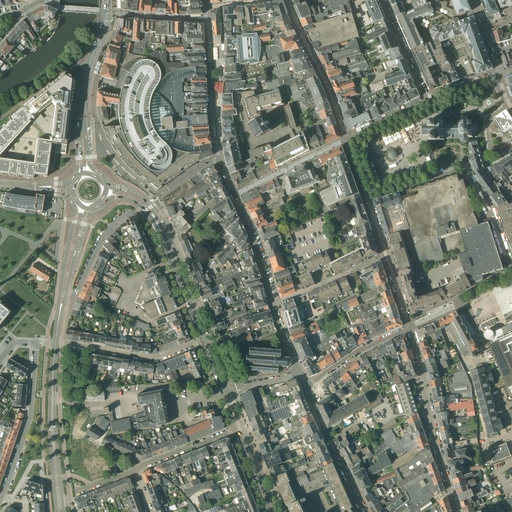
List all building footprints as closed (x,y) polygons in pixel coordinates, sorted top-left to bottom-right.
[(156,0),(157,0),(156,5),(156,10),(155,10),(155,13),(165,14),(165,5),(165,3),(161,3),(160,0),(156,0)] [(165,14),(174,15),(174,10),(174,4),(174,0),(170,0),(170,1),(167,1),(167,0),(164,0),(160,0),(161,3),(165,3),(165,5),(165,14)] [(190,0),(164,0),(167,0),(167,1),(170,1),(170,0),(174,0),(174,4),(174,10),(174,15),(178,15),(178,9),(178,4),(178,2),(178,1),(190,0)] [(187,15),(190,15),(202,14),(201,7),(199,0),(190,0),(178,1),(178,2),(178,4),(178,9),(187,9),(187,15)] [(292,0),(295,6),(301,4),(304,4),(307,3),(308,3),(309,8),(319,6),(316,0),(292,0)] [(349,4),(348,1),(348,0),(347,0),(346,0),(332,0),(333,1),(332,2),(333,6),(334,10),(340,9),(340,8),(349,4)] [(382,9),(378,0),(374,0),(365,3),(374,23),(381,21),(386,19),(382,9)] [(403,6),(411,3),(410,0),(402,4),(401,2),(392,6),(396,16),(405,13),(403,6)] [(420,47),(425,45),(434,41),(439,39),(441,43),(441,42),(447,40),(447,39),(450,38),(450,39),(460,35),(463,34),(459,22),(455,9),(453,10),(446,7),(447,4),(447,3),(447,2),(446,2),(445,1),(444,2),(442,2),(441,2),(440,2),(439,2),(438,4),(434,2),(433,0),(410,0),(411,3),(414,9),(406,13),(405,13),(396,16),(411,50),(420,47)] [(466,14),(465,13),(472,11),(467,0),(450,0),(455,9),(459,22),(465,20),(465,18),(466,18),(464,15),(463,16),(463,14),(464,15),(466,14)] [(492,22),(502,18),(498,10),(495,2),(496,1),(498,1),(501,9),(511,4),(511,2),(511,1),(511,0),(480,0),(482,4),(485,11),(485,12),(488,17),(489,19),(490,22),(491,22),(492,22)] [(275,12),(286,10),(283,1),(275,2),(273,2),(275,12)] [(268,16),(275,14),(275,12),(273,2),(265,3),(268,16)] [(335,10),(334,10),(333,6),(332,2),(329,3),(323,4),(321,5),(319,6),(309,8),(297,12),(300,20),(335,10)] [(262,25),(266,24),(267,24),(266,21),(268,20),(268,16),(265,3),(258,5),(260,16),(262,25)] [(297,12),(309,8),(308,3),(307,3),(304,4),(301,4),(295,6),(297,12)] [(300,20),(304,27),(325,21),(343,15),(352,12),(352,13),(352,12),(349,4),(340,8),(340,9),(334,10),(335,10),(300,20)] [(244,34),(253,33),(253,34),(255,34),(255,27),(254,24),(252,5),(246,6),(243,7),(245,24),(243,25),(244,27),(241,27),(242,33),(242,35),(244,34)] [(260,16),(258,5),(252,5),(254,24),(255,27),(262,25),(260,16)] [(53,19),(53,18),(50,17),(46,15),(44,6),(31,12),(35,21),(44,16),(48,23),(51,21),(53,23),(55,20),(53,19)] [(53,18),(56,11),(48,7),(44,6),(46,15),(50,17),(53,18)] [(244,27),(243,25),(245,24),(243,7),(234,7),(235,20),(237,20),(237,27),(241,27),(244,27)] [(213,24),(221,22),(221,21),(220,10),(211,12),(213,22),(213,24)] [(31,24),(35,21),(31,12),(26,15),(29,21),(31,24)] [(353,16),(352,13),(352,12),(343,15),(325,21),(304,27),(312,43),(316,51),(334,45),(355,39),(360,37),(355,21),(354,20),(353,16)] [(273,24),(289,19),(288,14),(276,18),(270,19),(271,23),(271,28),(267,29),(266,24),(262,25),(255,27),(255,34),(259,33),(260,36),(268,34),(271,29),(274,29),(273,24)] [(475,18),(474,17),(473,17),(465,20),(459,22),(463,34),(463,35),(466,34),(470,44),(468,44),(471,53),(473,52),(475,58),(470,60),(471,63),(473,62),(478,75),(493,69),(486,49),(484,44),(483,42),(482,38),(475,18)] [(118,32),(122,32),(123,19),(120,18),(118,20),(114,31),(118,32)] [(274,29),(292,25),(289,19),(273,24),(274,29)] [(379,37),(392,31),(389,26),(386,19),(381,21),(383,24),(380,25),(373,28),(375,32),(366,36),(369,42),(373,40),(379,37)] [(25,37),(26,37),(27,36),(26,35),(28,34),(25,31),(26,30),(29,28),(23,20),(17,26),(25,37)] [(144,56),(145,49),(145,46),(145,43),(145,40),(141,40),(141,34),(139,33),(141,20),(133,20),(131,39),(130,44),(133,45),(131,54),(144,56)] [(39,31),(37,29),(39,28),(35,21),(31,24),(33,28),(37,33),(38,32),(39,31)] [(174,37),(173,23),(167,22),(167,41),(168,41),(168,42),(169,42),(169,41),(175,41),(175,38),(174,37)] [(180,23),(175,23),(173,23),(174,37),(175,38),(175,41),(169,41),(169,42),(168,42),(168,41),(167,41),(164,41),(164,45),(165,45),(166,46),(183,45),(183,44),(183,39),(183,36),(181,36),(181,33),(180,33),(180,29),(180,23)] [(197,35),(198,24),(183,23),(183,36),(183,39),(191,39),(204,39),(203,35),(197,35)] [(270,36),(294,31),(292,25),(274,29),(271,29),(268,34),(270,34),(270,36)] [(13,31),(19,36),(23,40),(26,37),(25,37),(17,26),(13,31)] [(242,35),(242,33),(241,27),(237,27),(225,28),(225,37),(237,36),(242,36),(242,35)] [(36,38),(33,34),(29,28),(26,30),(30,36),(33,40),(36,38)] [(214,36),(214,38),(222,38),(222,37),(222,36),(222,35),(221,28),(214,28),(214,31),(214,36)] [(497,44),(498,44),(499,43),(500,43),(506,41),(507,41),(509,40),(509,41),(508,38),(511,36),(510,32),(505,34),(504,33),(503,33),(502,30),(495,32),(494,32),(497,44)] [(15,40),(19,36),(13,31),(9,35),(15,40)] [(118,32),(114,31),(110,42),(126,47),(127,42),(130,44),(131,39),(127,38),(126,38),(122,37),(117,36),(118,33),(118,32)] [(261,42),(262,42),(270,41),(274,40),(281,38),(288,38),(296,35),(294,31),(270,36),(270,34),(268,34),(260,36),(260,37),(261,41),(261,42)] [(386,53),(399,47),(392,31),(379,37),(386,53)] [(260,37),(260,36),(259,33),(255,34),(253,34),(253,33),(244,34),(242,35),(242,36),(237,36),(225,37),(225,42),(225,49),(225,50),(225,54),(225,59),(234,58),(235,64),(240,63),(241,65),(250,63),(250,65),(263,62),(262,55),(265,55),(265,54),(264,51),(264,50),(263,47),(262,42),(261,42),(261,41),(260,37)] [(11,45),(15,40),(9,35),(6,39),(11,45)] [(274,40),(275,44),(263,47),(264,50),(271,48),(271,49),(280,46),(299,40),(296,35),(288,38),(281,38),(274,40)] [(7,51),(9,52),(14,47),(11,45),(6,39),(1,44),(3,46),(8,51),(7,51)] [(340,51),(358,46),(359,46),(356,40),(355,39),(334,45),(316,51),(319,57),(340,51)] [(439,87),(436,81),(434,77),(436,76),(439,75),(445,72),(447,71),(450,70),(452,69),(449,61),(447,57),(449,56),(448,54),(447,51),(445,52),(443,48),(443,47),(443,48),(441,43),(439,39),(434,41),(425,45),(420,47),(411,50),(416,60),(419,66),(422,73),(423,76),(430,90),(430,91),(439,87)] [(271,48),(264,50),(264,51),(265,54),(265,55),(266,59),(290,53),(303,48),(299,40),(280,46),(271,49),(271,48)] [(133,45),(130,44),(127,42),(126,47),(110,42),(108,48),(121,52),(127,54),(131,54),(133,45)] [(0,52),(5,57),(9,52),(7,51),(8,51),(3,46),(1,44),(0,45),(0,52)] [(186,48),(183,48),(183,45),(166,46),(166,52),(166,63),(181,63),(205,61),(204,50),(193,51),(193,50),(186,50),(186,48)] [(323,65),(362,54),(358,46),(340,51),(319,57),(323,65)] [(396,58),(402,56),(399,47),(386,53),(382,55),(381,55),(378,56),(379,59),(382,57),(385,63),(386,62),(396,58)] [(119,57),(121,52),(108,48),(106,54),(119,57)] [(290,53),(266,59),(265,55),(262,55),(263,62),(265,62),(267,67),(268,67),(272,66),(280,64),(285,63),(288,62),(294,60),(302,57),(307,56),(303,48),(290,53)] [(166,51),(154,51),(153,51),(153,53),(150,53),(150,57),(144,56),(131,54),(127,54),(121,52),(119,57),(106,54),(103,63),(116,67),(120,68),(117,80),(124,82),(122,89),(120,96),(119,102),(118,105),(118,108),(118,115),(136,114),(148,113),(148,114),(149,114),(149,111),(149,109),(149,108),(149,106),(149,104),(150,102),(150,101),(150,99),(151,97),(152,94),(153,92),(154,90),(156,87),(157,85),(159,83),(160,82),(162,80),(164,78),(167,76),(168,75),(171,74),(173,72),(175,72),(179,70),(183,69),(184,69),(187,68),(189,68),(191,68),(195,68),(195,69),(203,69),(204,67),(205,67),(205,66),(205,61),(181,63),(166,63),(166,52),(166,51)] [(511,53),(501,57),(505,67),(505,68),(507,69),(511,67),(511,53)] [(339,65),(363,57),(362,54),(323,65),(324,66),(326,70),(339,65)] [(292,66),(309,61),(307,56),(302,57),(294,60),(288,62),(285,63),(280,64),(282,69),(292,66)] [(411,78),(409,73),(407,69),(406,66),(406,65),(406,66),(404,62),(405,62),(402,56),(396,58),(386,62),(385,63),(387,70),(388,69),(390,75),(385,77),(388,86),(394,84),(398,83),(411,78)] [(347,67),(352,66),(353,65),(364,61),(363,57),(339,65),(326,70),(328,74),(341,69),(347,67)] [(272,66),(276,79),(313,68),(309,61),(292,66),(282,69),(280,64),(272,66)] [(348,72),(348,71),(359,68),(363,66),(367,64),(366,61),(364,61),(353,65),(352,66),(347,67),(341,69),(328,74),(330,79),(343,74),(348,72)] [(248,71),(267,67),(265,62),(263,62),(250,65),(250,63),(241,65),(240,63),(235,64),(232,64),(225,65),(224,74),(239,72),(248,71)] [(113,80),(116,67),(103,63),(100,76),(113,80)] [(363,66),(359,68),(348,71),(348,72),(343,74),(330,79),(332,83),(339,80),(344,78),(346,77),(359,71),(360,71),(369,67),(367,64),(363,66)] [(172,123),(174,123),(187,122),(187,128),(185,129),(187,137),(192,136),(191,131),(192,131),(192,127),(190,127),(189,121),(188,121),(187,116),(183,116),(173,117),(174,117),(171,111),(168,106),(168,105),(164,101),(158,96),(161,91),(164,87),(168,82),(173,79),(178,77),(183,75),(189,74),(195,74),(195,73),(203,73),(205,74),(205,73),(205,68),(205,67),(204,67),(203,69),(195,69),(195,68),(191,68),(189,68),(187,68),(184,69),(183,69),(179,70),(175,72),(173,72),(171,74),(168,75),(167,76),(164,78),(162,80),(160,82),(159,83),(157,85),(156,87),(154,90),(153,92),(152,94),(151,97),(150,99),(150,101),(150,102),(149,104),(149,106),(149,109),(149,111),(149,114),(148,114),(148,113),(136,114),(137,118),(138,120),(138,123),(139,126),(140,128),(141,131),(142,133),(143,135),(144,138),(154,132),(154,131),(156,134),(158,137),(160,139),(162,142),(165,144),(168,146),(171,148),(174,149),(177,150),(180,151),(184,152),(187,153),(190,153),(194,153),(197,152),(200,152),(200,151),(201,151),(201,152),(210,149),(211,149),(210,145),(210,144),(209,144),(208,144),(202,145),(202,146),(199,146),(200,146),(199,147),(199,146),(194,147),(188,147),(185,146),(182,145),(177,144),(172,141),(174,132),(175,130),(173,130),(172,130),(159,131),(159,128),(161,128),(161,127),(161,125),(160,119),(171,117),(172,123)] [(239,72),(224,74),(225,83),(237,82),(242,81),(247,80),(265,75),(264,70),(267,69),(267,67),(248,71),(239,72)] [(318,76),(313,68),(276,79),(266,82),(268,91),(269,91),(268,91),(281,87),(283,94),(287,93),(284,87),(286,86),(304,81),(314,78),(318,76)] [(459,80),(455,69),(450,71),(450,70),(447,71),(445,72),(445,73),(447,77),(450,83),(455,82),(459,80)] [(353,80),(362,77),(359,71),(346,77),(344,78),(339,80),(332,83),(334,87),(353,81),(353,80)] [(443,86),(450,83),(447,77),(445,73),(445,72),(439,75),(443,86)] [(49,139),(67,141),(73,81),(70,80),(71,77),(70,77),(70,76),(68,75),(67,75),(65,77),(62,75),(23,107),(49,139)] [(266,81),(265,75),(247,80),(242,81),(237,82),(225,83),(224,83),(224,91),(231,91),(237,90),(240,90),(257,88),(258,86),(258,82),(266,81)] [(439,87),(443,86),(439,75),(436,76),(434,77),(436,81),(439,87)] [(298,100),(303,98),(301,94),(303,91),(320,83),(318,76),(314,78),(304,81),(286,86),(292,102),(298,100)] [(356,88),(365,85),(362,77),(353,80),(353,81),(334,87),(337,94),(356,88)] [(395,87),(399,86),(400,88),(402,87),(406,86),(406,85),(413,83),(411,78),(398,83),(394,84),(395,87)] [(184,83),(184,79),(173,79),(168,82),(164,87),(161,91),(158,96),(164,101),(168,105),(183,104),(183,103),(183,98),(183,93),(182,93),(182,85),(182,83),(184,83)] [(376,92),(380,91),(379,89),(384,88),(384,87),(382,81),(369,85),(372,91),(375,90),(376,92)] [(301,94),(303,98),(323,90),(320,83),(303,91),(301,94)] [(191,91),(191,93),(206,92),(206,84),(185,84),(184,84),(184,87),(184,91),(191,91)] [(407,97),(404,90),(402,87),(400,88),(398,89),(399,91),(401,97),(404,104),(409,102),(407,97)] [(350,97),(358,95),(356,88),(337,94),(339,101),(350,97)] [(407,97),(418,92),(416,88),(408,91),(407,89),(404,90),(407,97)] [(242,121),(251,151),(249,151),(251,159),(255,157),(264,153),(266,152),(266,153),(272,151),(273,152),(277,167),(278,168),(303,156),(310,152),(310,150),(307,141),(304,133),(303,133),(300,134),(298,127),(292,105),(289,106),(286,96),(282,97),(280,90),(268,93),(259,96),(258,91),(241,93),(242,97),(238,98),(233,99),(233,94),(231,94),(231,93),(231,91),(224,91),(223,93),(223,94),(223,95),(222,118),(223,125),(234,123),(237,122),(242,121)] [(323,90),(303,98),(298,100),(299,103),(302,102),(304,105),(305,105),(326,96),(323,90)] [(377,95),(380,101),(385,114),(389,112),(384,100),(385,100),(384,98),(384,97),(381,90),(380,91),(376,92),(377,95)] [(399,107),(404,104),(401,97),(399,91),(394,93),(399,107)] [(120,96),(98,92),(97,92),(96,107),(105,107),(110,107),(111,107),(111,104),(118,105),(119,102),(120,96)] [(380,101),(377,95),(376,92),(359,99),(362,106),(366,105),(367,108),(368,110),(370,110),(374,119),(381,116),(375,103),(376,103),(380,101)] [(420,96),(419,95),(418,92),(407,97),(409,102),(420,96)] [(393,110),(399,107),(394,93),(392,94),(393,97),(389,100),(388,100),(393,110)] [(328,102),(326,96),(305,105),(308,112),(309,111),(308,111),(320,105),(329,102),(328,102)] [(388,100),(389,100),(388,97),(384,98),(385,100),(384,100),(389,112),(393,110),(388,100)] [(359,99),(359,98),(358,98),(352,100),(353,100),(352,101),(340,105),(343,114),(356,109),(360,107),(361,110),(362,110),(362,111),(363,112),(365,111),(364,109),(367,108),(366,105),(362,106),(359,99)] [(381,116),(385,114),(380,101),(376,103),(375,103),(381,116)] [(187,116),(189,116),(188,110),(206,109),(206,102),(187,103),(185,103),(186,106),(185,106),(185,109),(183,110),(183,116),(187,116)] [(309,111),(310,116),(331,108),(329,102),(320,105),(308,111),(309,111)] [(183,116),(183,110),(183,104),(168,105),(168,106),(171,111),(174,117),(173,117),(183,116)] [(0,130),(0,173),(33,178),(33,174),(46,177),(47,170),(53,171),(56,152),(65,153),(67,141),(49,139),(23,107),(8,117),(10,119),(0,130)] [(99,121),(108,121),(106,111),(105,109),(105,108),(105,107),(96,107),(99,121)] [(362,112),(363,112),(362,111),(362,110),(361,110),(360,107),(356,109),(343,114),(346,121),(358,115),(358,116),(363,113),(362,112)] [(317,122),(333,116),(331,108),(310,116),(313,124),(317,122)] [(349,131),(356,128),(374,119),(370,110),(368,110),(367,108),(364,109),(365,111),(363,112),(362,112),(363,113),(358,116),(358,115),(346,121),(349,131)] [(509,132),(511,129),(511,118),(507,111),(498,116),(509,132)] [(120,144),(124,149),(144,138),(143,135),(142,133),(141,131),(140,128),(139,126),(138,123),(138,120),(137,118),(136,114),(118,115),(119,119),(119,122),(120,126),(111,127),(115,134),(120,144)] [(192,127),(208,126),(207,114),(189,116),(187,116),(188,121),(189,121),(190,127),(192,127)] [(328,128),(336,124),(333,116),(317,122),(318,125),(321,131),(329,128),(328,128)] [(498,138),(499,138),(509,132),(498,116),(493,119),(492,120),(491,121),(491,122),(490,123),(490,124),(489,126),(489,127),(490,128),(490,129),(491,130),(491,131),(492,132),(493,133),(494,133),(494,134),(495,134),(496,134),(498,138)] [(425,126),(424,126),(424,125),(422,125),(422,126),(423,126),(423,127),(423,131),(423,135),(423,136),(424,136),(425,136),(425,135),(429,135),(429,139),(429,141),(430,141),(430,140),(435,140),(436,140),(440,140),(442,140),(443,140),(444,140),(444,139),(447,139),(448,139),(451,139),(453,139),(456,139),(457,139),(460,139),(461,141),(460,141),(461,141),(463,142),(463,143),(466,143),(466,142),(468,141),(469,150),(470,153),(472,152),(475,151),(479,150),(479,148),(478,145),(478,142),(478,140),(471,141),(471,138),(473,138),(473,136),(474,136),(475,135),(476,135),(476,134),(476,133),(476,132),(477,132),(478,132),(478,131),(479,131),(479,130),(479,129),(479,128),(478,127),(477,127),(476,127),(476,126),(476,125),(476,124),(475,124),(475,123),(474,123),(473,123),(472,123),(472,121),(468,121),(467,119),(467,118),(465,117),(464,117),(462,117),(460,119),(460,118),(460,119),(459,119),(460,119),(459,121),(456,121),(455,121),(455,122),(452,122),(452,121),(451,121),(451,122),(448,122),(448,121),(447,121),(447,122),(443,122),(443,121),(440,121),(435,121),(434,121),(430,121),(428,121),(428,122),(428,123),(429,123),(429,126),(425,126)] [(159,131),(172,130),(173,130),(175,130),(185,129),(187,128),(187,122),(174,123),(172,123),(161,125),(161,127),(161,128),(159,128),(159,131)] [(237,122),(234,123),(223,125),(223,132),(239,129),(237,122)] [(333,141),(340,137),(336,124),(328,128),(329,128),(333,141)] [(320,147),(326,144),(322,135),(322,133),(321,131),(318,125),(316,126),(318,133),(319,133),(319,134),(316,135),(317,136),(320,147)] [(310,152),(320,147),(317,136),(310,138),(306,128),(304,129),(303,126),(301,127),(303,133),(304,133),(307,141),(310,150),(310,152)] [(127,153),(124,149),(120,144),(115,134),(111,127),(102,127),(107,138),(113,148),(120,158),(128,167),(137,175),(146,182),(155,191),(156,191),(192,166),(187,158),(157,180),(152,176),(142,169),(134,161),(127,153)] [(329,128),(321,131),(322,133),(322,135),(326,144),(333,141),(329,128)] [(193,136),(192,136),(187,137),(185,129),(175,130),(174,132),(172,141),(177,144),(182,145),(185,146),(188,147),(194,147),(193,136)] [(224,141),(237,138),(240,137),(239,129),(223,132),(224,141)] [(511,129),(509,132),(499,138),(498,139),(501,142),(501,143),(504,141),(511,138),(511,153),(510,155),(511,157),(511,129)] [(154,132),(144,138),(124,149),(127,153),(134,161),(142,169),(152,176),(157,180),(187,158),(192,166),(198,161),(203,159),(201,152),(201,151),(200,151),(200,152),(197,152),(194,153),(190,153),(187,153),(184,152),(180,151),(177,150),(174,149),(171,148),(168,146),(165,144),(162,142),(160,139),(158,137),(156,134),(154,131),(154,132)] [(209,144),(210,144),(210,143),(209,134),(208,134),(193,136),(194,147),(199,146),(199,147),(200,146),(199,146),(202,146),(202,145),(208,144),(209,144)] [(240,137),(237,138),(224,141),(224,149),(239,145),(243,144),(241,137),(240,137)] [(239,145),(224,149),(225,153),(224,154),(226,164),(227,163),(228,168),(243,162),(239,145)] [(323,171),(329,169),(328,166),(327,162),(345,153),(342,146),(321,157),(318,159),(322,166),(321,167),(323,171)] [(201,152),(203,159),(211,156),(212,155),(212,153),(211,149),(210,149),(201,152)] [(495,169),(493,166),(492,166),(484,168),(483,168),(482,163),(481,160),(480,159),(482,159),(482,158),(479,150),(475,151),(472,152),(470,153),(468,153),(468,154),(468,157),(469,161),(469,162),(470,162),(471,162),(472,166),(473,171),(473,172),(472,172),(472,173),(472,174),(473,174),(474,174),(474,176),(475,176),(476,179),(476,178),(478,181),(488,175),(495,169)] [(272,171),(278,168),(277,167),(273,152),(272,151),(266,153),(268,157),(272,171)] [(396,156),(396,154),(396,152),(394,151),(392,151),(390,152),(389,154),(388,156),(389,158),(391,159),(393,159),(395,158),(396,157),(396,156)] [(257,160),(262,158),(263,160),(264,161),(264,163),(264,162),(266,167),(269,173),(272,171),(268,157),(266,153),(266,152),(264,153),(255,157),(257,160)] [(330,170),(348,162),(345,153),(327,162),(328,166),(329,169),(330,170)] [(257,160),(255,157),(251,159),(243,162),(228,168),(231,174),(244,169),(245,172),(247,171),(252,168),(254,167),(260,165),(257,160)] [(322,166),(318,159),(313,162),(316,169),(321,167),(322,166)] [(507,174),(511,170),(511,169),(505,159),(499,163),(506,173),(507,174)] [(263,176),(269,173),(266,167),(264,162),(264,163),(264,161),(263,160),(261,161),(263,164),(262,165),(263,166),(259,168),(263,176)] [(328,183),(351,172),(348,162),(330,170),(325,171),(328,182),(328,183)] [(495,169),(498,174),(500,178),(500,177),(502,181),(505,184),(506,186),(509,183),(511,182),(511,180),(508,182),(503,175),(506,173),(499,163),(495,165),(493,166),(495,169)] [(317,187),(315,184),(324,180),(322,175),(316,177),(313,170),(313,169),(311,170),(308,164),(278,179),(281,186),(283,192),(286,190),(288,195),(293,193),(298,191),(305,188),(313,185),(316,191),(328,186),(326,183),(317,187)] [(202,180),(217,172),(214,166),(199,173),(202,180)] [(256,170),(254,167),(252,168),(257,179),(263,176),(259,168),(256,170)] [(252,182),(257,179),(252,168),(247,171),(247,172),(248,174),(252,182)] [(245,172),(244,169),(231,174),(233,180),(241,178),(243,177),(246,176),(245,174),(245,172)] [(495,176),(498,174),(495,169),(488,175),(478,181),(482,186),(495,176)] [(248,174),(247,172),(247,171),(245,172),(245,174),(246,176),(246,175),(247,178),(245,180),(235,184),(236,188),(238,189),(252,182),(248,174)] [(209,185),(220,179),(217,172),(202,180),(201,181),(194,186),(190,190),(193,194),(198,189),(208,184),(209,185)] [(323,209),(335,204),(359,194),(351,172),(328,183),(326,183),(328,186),(316,191),(323,209)] [(201,181),(202,180),(199,173),(194,176),(189,179),(194,186),(201,181)] [(410,229),(422,266),(445,259),(438,238),(460,231),(478,225),(476,216),(475,216),(474,212),(470,198),(469,198),(468,194),(468,193),(467,189),(466,189),(463,180),(459,181),(459,180),(458,180),(458,179),(457,174),(443,179),(443,180),(439,181),(439,180),(416,188),(417,193),(413,194),(411,189),(398,193),(400,198),(409,229),(410,229)] [(502,181),(500,177),(500,178),(498,174),(495,176),(482,186),(486,191),(494,186),(499,183),(502,181)] [(190,190),(194,186),(189,179),(180,186),(182,188),(168,200),(163,202),(165,208),(171,206),(184,195),(190,190)] [(207,195),(210,193),(211,192),(211,193),(216,190),(215,190),(222,186),(220,179),(209,185),(208,184),(198,189),(193,194),(190,190),(184,195),(190,201),(193,201),(203,198),(207,195)] [(278,179),(267,184),(270,191),(275,189),(277,194),(280,201),(281,205),(282,208),(288,206),(286,201),(284,202),(282,197),(285,196),(283,192),(281,186),(278,179)] [(490,197),(499,190),(502,189),(506,186),(505,184),(502,186),(499,183),(494,186),(486,191),(486,192),(490,197)] [(502,189),(499,190),(490,197),(493,202),(492,202),(494,204),(497,208),(511,197),(511,187),(509,183),(506,186),(502,189)] [(269,206),(280,201),(277,194),(275,189),(270,191),(267,184),(258,189),(261,195),(265,203),(267,207),(269,206)] [(213,198),(225,192),(222,187),(222,186),(215,190),(216,190),(211,193),(211,192),(210,193),(213,198)] [(253,200),(261,195),(258,189),(242,196),(241,197),(245,204),(253,200)] [(0,204),(3,206),(5,206),(5,211),(33,214),(36,195),(13,192),(12,195),(6,193),(0,192),(0,204)] [(213,198),(216,204),(221,202),(228,198),(225,192),(213,198)] [(409,229),(400,198),(398,193),(392,195),(393,197),(390,197),(390,196),(386,197),(398,233),(399,232),(409,229)] [(33,214),(35,215),(35,214),(35,213),(42,214),(44,196),(36,194),(36,195),(33,214)] [(347,204),(361,199),(359,194),(335,204),(337,208),(345,205),(347,204)] [(176,214),(181,209),(182,208),(183,207),(184,206),(190,201),(184,195),(171,206),(165,208),(169,217),(176,214)] [(259,206),(265,203),(261,195),(253,200),(245,204),(248,210),(256,206),(258,204),(259,206)] [(384,228),(385,233),(386,236),(398,233),(386,197),(385,198),(385,199),(382,200),(383,201),(384,204),(382,204),(380,199),(375,201),(377,206),(378,208),(377,208),(380,216),(381,216),(381,218),(383,226),(384,226),(384,228)] [(511,202),(511,197),(497,208),(496,209),(503,224),(501,225),(511,249),(511,203),(511,202)] [(214,205),(216,204),(213,198),(213,199),(209,201),(208,203),(204,206),(208,212),(209,210),(211,208),(214,205)] [(216,204),(214,205),(211,208),(209,210),(213,214),(211,215),(217,222),(217,221),(221,218),(223,217),(233,209),(228,198),(221,202),(216,204)] [(363,204),(361,199),(347,204),(345,205),(346,207),(346,208),(348,207),(349,208),(352,207),(352,208),(363,204)] [(193,203),(193,201),(190,201),(184,206),(188,211),(192,207),(190,204),(192,203),(193,203)] [(251,214),(254,220),(262,216),(266,214),(265,211),(273,208),(274,211),(282,208),(281,205),(280,201),(269,206),(267,207),(265,208),(261,210),(251,214)] [(265,208),(267,207),(265,203),(259,206),(258,204),(256,206),(248,210),(251,214),(261,210),(265,208)] [(337,208),(335,204),(323,209),(326,217),(329,215),(329,214),(331,213),(330,211),(337,208)] [(354,215),(355,215),(365,210),(363,204),(352,208),(352,207),(349,208),(348,207),(346,208),(346,207),(341,209),(342,212),(346,211),(348,217),(349,216),(352,215),(353,215),(354,215)] [(194,215),(190,219),(195,224),(208,212),(204,206),(195,216),(194,215)] [(169,217),(173,227),(177,237),(183,235),(185,233),(192,227),(186,220),(183,217),(185,214),(181,209),(176,214),(169,217)] [(232,216),(235,213),(233,209),(223,217),(221,218),(217,221),(220,224),(224,221),(226,219),(227,219),(232,216)] [(349,216),(351,222),(352,226),(350,227),(351,230),(359,227),(369,223),(369,222),(367,216),(367,215),(365,210),(355,215),(354,215),(353,215),(352,215),(349,216)] [(225,230),(238,218),(235,213),(232,216),(227,219),(226,219),(224,221),(220,224),(219,225),(219,226),(218,226),(215,223),(213,225),(216,228),(214,230),(218,235),(224,229),(225,230)] [(258,229),(279,221),(275,213),(267,216),(266,214),(262,216),(254,220),(256,225),(258,229)] [(127,226),(128,229),(140,224),(138,219),(139,219),(139,218),(140,217),(139,217),(139,216),(139,215),(138,215),(137,215),(136,215),(128,218),(129,220),(125,221),(126,223),(121,225),(122,228),(127,226)] [(242,226),(238,219),(238,218),(225,230),(224,229),(218,235),(216,237),(223,244),(231,236),(231,237),(242,226)] [(276,226),(278,225),(280,224),(279,221),(258,229),(260,233),(276,226)] [(464,273),(472,286),(477,283),(477,284),(484,280),(484,279),(483,275),(489,273),(489,274),(497,272),(503,269),(501,261),(502,261),(492,229),(489,222),(482,224),(481,223),(480,223),(481,224),(478,225),(460,231),(466,252),(459,255),(465,273),(464,273)] [(364,235),(372,232),(369,223),(359,227),(351,230),(353,235),(355,239),(359,237),(364,235)] [(130,235),(142,230),(140,224),(128,229),(127,230),(128,232),(129,236),(130,235)] [(290,235),(291,235),(304,230),(302,225),(289,229),(290,235)] [(243,229),(242,226),(231,237),(231,236),(223,244),(226,247),(227,248),(229,245),(230,244),(234,239),(243,229)] [(280,236),(276,226),(260,233),(264,240),(265,242),(280,236)] [(223,252),(221,254),(215,258),(215,259),(221,265),(219,267),(222,271),(225,276),(237,269),(235,264),(231,267),(226,259),(226,260),(225,258),(241,242),(246,237),(243,229),(234,239),(230,244),(229,245),(227,248),(226,247),(223,251),(223,252)] [(133,241),(145,236),(144,234),(144,233),(143,231),(142,231),(142,230),(130,235),(129,236),(127,237),(128,240),(129,240),(131,243),(134,241),(133,241)] [(378,255),(379,253),(376,243),(372,232),(364,235),(359,237),(360,240),(363,248),(367,260),(370,259),(369,257),(378,255)] [(414,285),(414,284),(412,277),(411,274),(415,273),(413,268),(411,268),(399,232),(398,233),(386,236),(397,270),(400,278),(401,278),(402,280),(403,283),(402,284),(407,300),(409,299),(412,310),(411,310),(412,313),(415,312),(415,311),(434,305),(433,304),(436,303),(438,302),(442,301),(443,302),(472,286),(464,273),(459,276),(461,279),(443,289),(442,289),(437,292),(433,293),(430,294),(428,295),(425,285),(421,283),(414,285)] [(197,259),(195,255),(198,253),(194,243),(190,245),(188,239),(187,240),(185,233),(183,235),(177,237),(187,263),(197,259)] [(116,241),(110,236),(106,240),(108,242),(108,243),(116,249),(116,248),(117,248),(116,247),(117,247),(116,246),(118,245),(116,242),(116,241)] [(132,249),(147,243),(145,236),(133,241),(134,241),(135,244),(134,245),(131,247),(132,249)] [(268,252),(284,246),(280,236),(265,242),(268,252)] [(244,251),(247,249),(249,247),(248,244),(246,237),(241,242),(225,258),(226,260),(226,259),(231,267),(235,264),(234,264),(231,259),(236,254),(237,255),(238,257),(244,251)] [(360,240),(359,237),(355,239),(348,242),(335,247),(336,250),(360,240)] [(106,253),(105,255),(109,257),(109,256),(110,255),(111,256),(114,253),(116,256),(117,255),(120,254),(115,250),(116,249),(108,243),(107,244),(106,244),(104,245),(104,246),(103,246),(108,252),(106,253)] [(150,249),(147,243),(132,249),(133,251),(136,250),(138,254),(150,249)] [(280,251),(289,248),(288,245),(284,246),(268,252),(270,259),(281,255),(280,251)] [(247,249),(248,251),(244,252),(241,256),(240,257),(242,261),(253,256),(250,250),(249,247),(247,249)] [(218,251),(216,249),(215,248),(210,254),(215,258),(221,254),(218,251)] [(337,275),(367,260),(363,248),(332,263),(337,275)] [(143,263),(154,258),(151,253),(152,252),(151,250),(150,250),(150,249),(138,254),(140,258),(142,263),(143,263)] [(192,274),(201,270),(202,270),(200,267),(201,266),(202,265),(201,261),(202,261),(204,260),(204,258),(207,256),(203,252),(197,259),(187,263),(190,271),(191,270),(192,273),(192,274),(191,274),(192,274)] [(331,253),(328,254),(327,252),(305,262),(308,269),(306,270),(307,273),(308,274),(299,278),(302,284),(302,286),(304,289),(315,284),(311,273),(310,274),(310,272),(332,263),(330,259),(333,258),(331,253)] [(109,257),(105,255),(100,253),(97,259),(105,263),(106,263),(107,260),(110,261),(111,259),(110,258),(109,257)] [(283,259),(281,255),(270,259),(271,262),(273,268),(283,265),(282,259),(283,259)] [(245,269),(256,266),(253,256),(242,261),(237,263),(236,262),(234,264),(235,264),(237,269),(225,276),(210,285),(198,289),(199,294),(211,289),(231,278),(245,269)] [(155,261),(154,258),(143,263),(145,270),(157,265),(156,265),(157,264),(158,263),(157,262),(156,261),(155,261)] [(104,266),(105,263),(97,259),(94,265),(107,271),(108,268),(104,266)] [(382,265),(381,261),(379,261),(363,269),(365,274),(382,265)] [(33,266),(30,271),(33,273),(47,281),(51,274),(35,263),(33,266)] [(300,272),(305,270),(302,263),(297,265),(300,272)] [(106,274),(107,271),(94,265),(91,271),(100,275),(101,272),(106,274)] [(275,274),(285,270),(283,265),(273,268),(275,273),(275,274)] [(364,280),(384,270),(382,265),(365,274),(364,274),(363,275),(360,276),(359,276),(361,279),(362,279),(363,281),(364,280)] [(245,269),(231,278),(236,287),(234,282),(237,281),(237,280),(239,279),(244,277),(247,276),(258,273),(256,266),(245,269)] [(290,274),(296,272),(294,266),(293,266),(291,267),(285,270),(275,274),(276,280),(290,274)] [(145,284),(161,277),(159,274),(160,274),(160,273),(161,272),(160,271),(159,270),(158,270),(155,271),(154,270),(147,273),(149,278),(143,280),(145,284)] [(194,279),(209,273),(208,270),(202,273),(201,270),(192,274),(193,277),(194,279)] [(375,279),(385,274),(384,270),(364,280),(363,281),(361,281),(362,281),(361,282),(362,284),(368,281),(375,279)] [(102,276),(100,275),(91,271),(89,277),(97,281),(98,280),(97,280),(99,277),(100,278),(102,276)] [(196,285),(198,289),(210,285),(225,276),(222,271),(211,278),(207,280),(196,285)] [(360,279),(359,279),(356,272),(349,276),(354,287),(362,284),(361,282),(360,279)] [(207,280),(211,278),(209,273),(194,279),(196,285),(207,280)] [(241,285),(260,278),(258,273),(247,276),(248,279),(245,281),(244,277),(239,279),(237,280),(237,281),(239,280),(241,285)] [(291,278),(290,274),(276,280),(277,283),(291,278)] [(372,290),(388,283),(385,274),(375,279),(368,281),(372,290)] [(147,290),(154,287),(166,281),(164,276),(161,277),(145,284),(147,290)] [(97,281),(89,277),(86,282),(101,289),(98,288),(99,286),(97,285),(97,284),(96,283),(97,281)] [(346,277),(316,290),(322,303),(352,290),(346,277)] [(234,287),(236,287),(231,278),(211,289),(199,294),(202,300),(202,301),(207,299),(207,298),(219,293),(223,292),(234,287)] [(246,289),(261,284),(260,278),(241,285),(236,287),(238,292),(246,289)] [(292,281),(291,278),(277,283),(278,286),(292,281)] [(153,294),(169,288),(169,287),(168,285),(167,285),(167,284),(168,284),(166,281),(154,287),(155,289),(152,291),(153,294)] [(298,286),(297,283),(294,285),(292,281),(278,286),(279,292),(294,287),(294,288),(298,286)] [(86,282),(85,285),(84,285),(82,289),(83,289),(81,293),(83,293),(94,298),(96,299),(101,289),(86,282)] [(381,294),(390,290),(388,283),(372,290),(369,292),(360,296),(362,302),(378,295),(381,294)] [(250,293),(263,289),(261,284),(246,289),(238,292),(236,293),(237,296),(250,292),(250,293)] [(304,289),(302,286),(302,284),(298,286),(294,288),(294,287),(279,292),(281,299),(296,293),(304,289)] [(110,291),(120,296),(122,292),(119,289),(113,286),(110,291)] [(170,291),(169,289),(169,288),(153,294),(156,300),(171,294),(171,292),(170,291)] [(259,299),(265,298),(263,289),(250,293),(250,292),(237,296),(239,301),(242,300),(244,304),(251,301),(251,300),(258,298),(258,299),(259,299)] [(316,290),(308,294),(311,301),(314,299),(315,302),(320,300),(316,290)] [(375,303),(392,295),(390,290),(381,294),(382,297),(381,298),(381,297),(374,300),(374,301),(375,301),(375,303)] [(207,298),(207,299),(208,303),(218,299),(221,298),(224,297),(223,292),(219,293),(207,298)] [(93,301),(94,298),(83,293),(81,293),(79,298),(87,302),(88,302),(89,299),(92,301),(93,301)] [(177,308),(175,303),(173,300),(174,299),(173,299),(172,296),(171,294),(156,300),(141,306),(144,309),(145,312),(144,313),(150,319),(177,308)] [(356,297),(357,298),(358,297),(357,294),(336,305),(339,311),(337,312),(334,306),(324,309),(325,312),(327,311),(333,309),(336,315),(342,312),(339,306),(341,306),(342,305),(356,297)] [(300,303),(304,301),(305,301),(303,295),(295,298),(281,303),(284,312),(290,310),(296,308),(297,307),(296,303),(300,301),(300,303)] [(377,306),(393,298),(392,295),(375,303),(377,306)] [(231,296),(223,298),(224,305),(233,303),(231,296)] [(342,305),(345,311),(356,306),(360,305),(357,298),(356,297),(342,305)] [(94,305),(88,302),(87,302),(79,298),(76,303),(92,310),(94,305)] [(221,298),(218,299),(208,303),(212,311),(221,307),(220,305),(223,304),(222,301),(221,298)] [(377,309),(378,311),(395,303),(393,298),(377,306),(376,306),(377,309)] [(244,305),(244,304),(242,300),(239,301),(234,303),(235,307),(242,305),(243,310),(229,316),(230,319),(247,312),(244,305)] [(375,301),(374,301),(374,300),(368,303),(360,306),(363,312),(376,306),(377,306),(375,303),(375,301)] [(1,321),(3,320),(4,321),(5,319),(10,312),(0,303),(0,324),(2,322),(1,321)] [(97,312),(92,310),(76,303),(73,309),(71,315),(77,316),(81,317),(82,312),(82,311),(96,315),(97,312)] [(382,317),(388,314),(398,311),(395,303),(378,311),(377,309),(368,313),(368,314),(364,315),(365,316),(368,315),(371,322),(377,319),(380,318),(382,317)] [(481,329),(511,314),(511,304),(509,304),(507,304),(479,317),(480,311),(478,310),(476,317),(478,317),(476,318),(481,329)] [(377,336),(375,330),(371,322),(368,315),(365,316),(364,315),(363,312),(360,306),(360,305),(356,306),(363,323),(361,324),(364,330),(369,340),(372,339),(377,336)] [(102,314),(107,315),(108,313),(111,314),(111,311),(109,310),(110,307),(106,306),(105,309),(104,309),(102,314)] [(221,307),(212,311),(212,312),(211,313),(212,314),(213,314),(214,316),(226,311),(224,306),(221,307)] [(368,313),(377,309),(376,306),(363,312),(364,315),(368,314),(368,313)] [(313,318),(311,315),(308,317),(300,320),(299,317),(303,315),(302,312),(297,313),(296,308),(290,310),(284,312),(289,329),(304,322),(303,322),(307,320),(307,321),(313,318)] [(252,324),(271,319),(269,311),(261,313),(260,313),(261,313),(249,316),(252,324)] [(391,321),(400,317),(398,311),(388,314),(382,317),(384,321),(385,324),(388,322),(390,321),(391,321)] [(162,325),(163,325),(170,322),(181,318),(178,312),(169,315),(167,316),(155,321),(157,327),(162,325)] [(236,330),(246,327),(249,325),(252,324),(249,316),(248,312),(247,312),(230,319),(212,326),(215,332),(226,328),(227,326),(232,322),(232,320),(236,320),(234,322),(235,324),(235,326),(235,327),(237,328),(238,328),(238,329),(236,330)] [(441,330),(442,334),(449,331),(450,332),(451,334),(464,357),(471,353),(473,358),(476,356),(477,358),(481,355),(479,351),(478,349),(476,345),(474,342),(475,342),(473,339),(473,340),(471,337),(457,313),(457,312),(456,312),(455,312),(437,322),(441,330)] [(305,324),(306,324),(316,319),(314,317),(313,318),(307,321),(307,320),(303,322),(304,322),(289,329),(292,336),(305,330),(307,329),(305,324)] [(384,321),(382,317),(380,318),(377,319),(378,323),(380,328),(383,334),(388,332),(385,324),(384,321)] [(393,326),(394,329),(403,326),(400,317),(391,321),(390,321),(392,326),(393,326)] [(170,322),(171,325),(172,328),(173,328),(173,327),(183,324),(183,323),(183,322),(182,321),(182,320),(181,318),(170,322)] [(144,325),(146,325),(134,319),(130,327),(146,331),(146,329),(145,327),(144,325)] [(249,325),(246,327),(247,331),(253,329),(258,328),(273,324),(271,319),(252,324),(249,325)] [(377,336),(383,334),(380,328),(378,323),(377,319),(371,322),(373,325),(375,330),(377,336)] [(392,326),(390,321),(388,322),(385,324),(388,332),(394,329),(393,326),(392,326)] [(320,331),(318,327),(316,322),(312,324),(313,327),(315,332),(307,335),(305,336),(293,341),(299,354),(311,349),(306,337),(311,335),(320,331)] [(445,341),(442,334),(441,330),(437,322),(431,324),(435,333),(436,336),(439,335),(442,342),(445,341)] [(76,330),(77,327),(78,323),(75,323),(75,325),(72,340),(78,341),(79,341),(80,332),(77,332),(77,330),(76,330)] [(72,340),(75,325),(73,324),(72,326),(72,329),(71,329),(71,331),(66,330),(65,338),(66,339),(72,340)] [(176,333),(185,329),(183,324),(173,327),(173,328),(174,330),(167,333),(168,336),(176,333)] [(358,325),(357,324),(353,325),(355,329),(353,329),(352,326),(349,327),(350,327),(349,328),(350,328),(351,331),(352,333),(353,336),(354,339),(357,346),(365,342),(360,332),(358,325)] [(365,342),(369,340),(364,330),(361,324),(358,325),(360,332),(365,342)] [(438,340),(436,336),(435,333),(431,324),(424,327),(427,335),(431,342),(433,341),(438,340)] [(418,338),(427,335),(424,327),(417,330),(417,331),(418,338)] [(348,338),(353,349),(357,346),(354,339),(353,336),(352,333),(351,331),(350,328),(345,330),(348,338)] [(85,343),(88,329),(86,329),(85,332),(84,332),(84,333),(80,332),(79,341),(85,343)] [(92,344),(94,335),(90,334),(90,333),(90,330),(88,329),(85,343),(92,344)] [(176,340),(188,335),(187,333),(185,329),(176,333),(177,336),(163,341),(164,345),(176,340)] [(491,340),(492,340),(493,342),(488,344),(496,361),(506,385),(511,397),(511,330),(509,332),(496,337),(495,337),(495,335),(495,334),(495,333),(494,332),(494,331),(493,330),(492,330),(491,329),(490,329),(489,329),(488,329),(487,330),(486,330),(485,331),(485,332),(484,333),(484,334),(484,335),(484,336),(485,337),(485,338),(486,339),(487,340),(488,340),(489,340),(491,340)] [(305,336),(307,335),(305,330),(292,336),(293,341),(305,336)] [(349,352),(353,349),(348,338),(345,330),(340,332),(342,337),(344,341),(349,352)] [(98,345),(101,332),(98,331),(98,332),(94,332),(94,335),(92,344),(98,345)] [(123,349),(125,341),(122,340),(122,338),(123,338),(124,332),(120,331),(119,340),(117,348),(123,349)] [(237,334),(231,336),(235,347),(240,345),(241,347),(247,344),(246,343),(257,339),(255,332),(251,334),(250,332),(248,333),(247,331),(237,334)] [(105,346),(106,337),(107,335),(103,334),(103,332),(101,332),(98,345),(105,346)] [(346,354),(349,352),(344,341),(342,337),(340,332),(331,337),(334,342),(338,340),(342,348),(346,354)] [(147,333),(145,344),(143,353),(152,355),(153,355),(154,355),(154,354),(155,354),(155,353),(157,352),(156,348),(153,349),(150,349),(151,345),(147,345),(148,340),(149,333),(147,333)] [(111,347),(113,334),(111,334),(110,335),(107,335),(106,337),(105,346),(111,347)] [(176,340),(176,341),(178,346),(189,342),(189,341),(190,341),(190,340),(188,335),(188,336),(188,335),(176,340)] [(400,345),(408,343),(406,335),(397,338),(399,343),(400,345)] [(428,343),(431,342),(427,335),(418,338),(420,342),(427,340),(428,343)] [(132,342),(133,337),(130,337),(129,342),(125,341),(123,349),(130,351),(132,342)] [(132,342),(130,351),(137,352),(139,339),(133,337),(132,342)] [(335,344),(334,342),(331,337),(321,342),(322,344),(314,348),(317,353),(323,350),(327,348),(335,344)] [(401,349),(400,345),(399,343),(397,338),(392,340),(395,347),(396,352),(402,350),(401,349)] [(341,357),(346,354),(342,348),(338,340),(334,342),(335,344),(327,348),(329,350),(331,349),(336,347),(337,349),(341,357)] [(398,355),(396,352),(395,347),(392,340),(386,343),(390,355),(394,364),(397,363),(397,362),(400,361),(398,355)] [(429,347),(436,344),(439,343),(438,340),(433,341),(431,342),(428,343),(427,340),(420,342),(422,350),(429,347)] [(170,349),(178,346),(176,341),(163,346),(165,351),(170,349)] [(386,343),(377,347),(385,363),(387,362),(387,360),(386,357),(390,355),(386,343)] [(398,355),(411,350),(408,343),(400,345),(401,349),(402,350),(396,352),(398,355)] [(431,351),(437,348),(438,348),(436,344),(429,347),(422,350),(424,356),(427,355),(428,354),(431,353),(431,351)] [(289,357),(288,356),(287,357),(284,357),(284,356),(283,356),(283,357),(279,357),(280,351),(281,350),(280,349),(279,350),(275,350),(275,348),(274,348),(274,350),(270,349),(270,348),(269,348),(269,349),(265,349),(265,347),(264,347),(264,349),(260,349),(260,347),(259,347),(259,349),(255,348),(255,347),(254,347),(254,348),(250,348),(250,346),(249,346),(249,348),(247,348),(247,349),(249,349),(248,355),(245,354),(245,363),(247,363),(247,372),(277,374),(278,368),(279,368),(279,367),(283,367),(283,368),(284,367),(287,367),(287,368),(288,368),(287,367),(290,365),(291,366),(291,365),(290,364),(290,361),(292,361),(291,360),(290,360),(288,358),(289,357)] [(335,362),(341,357),(337,349),(336,347),(331,349),(329,350),(335,362)] [(377,347),(372,350),(382,369),(387,367),(385,363),(377,347)] [(335,362),(329,350),(327,348),(323,350),(330,365),(335,362)] [(441,355),(439,351),(437,348),(431,351),(431,353),(428,354),(427,355),(424,356),(425,360),(436,355),(436,356),(441,355)] [(315,357),(314,355),(311,349),(299,354),(303,363),(310,360),(313,358),(314,360),(317,359),(316,356),(315,357)] [(433,366),(433,365),(436,364),(436,365),(439,364),(439,363),(443,362),(448,360),(444,349),(439,351),(441,355),(436,356),(436,355),(425,360),(425,361),(427,360),(428,363),(427,364),(427,367),(433,366)] [(190,364),(197,361),(197,359),(196,357),(196,356),(195,356),(195,355),(195,354),(194,352),(193,350),(181,355),(183,362),(185,366),(190,364)] [(322,353),(325,358),(329,366),(330,365),(323,350),(317,353),(318,355),(320,354),(322,353)] [(383,371),(382,369),(372,350),(368,352),(378,372),(378,373),(383,371)] [(398,355),(400,361),(401,363),(406,362),(414,359),(411,350),(398,355)] [(375,374),(378,372),(368,352),(365,353),(375,374)] [(306,369),(306,368),(318,362),(325,358),(322,353),(320,354),(318,355),(316,356),(317,359),(314,360),(313,358),(310,360),(303,363),(306,369)] [(370,374),(370,375),(373,380),(377,378),(375,374),(365,353),(360,356),(368,369),(370,368),(371,369),(370,369),(372,373),(370,374)] [(96,364),(97,355),(90,354),(87,370),(91,370),(92,364),(95,364),(96,364)] [(173,358),(162,363),(165,371),(166,374),(175,370),(180,368),(185,366),(183,362),(181,355),(173,358)] [(108,366),(109,357),(103,356),(100,373),(103,373),(104,369),(103,369),(104,365),(108,366)] [(370,374),(368,369),(360,356),(356,359),(367,377),(370,375),(370,374)] [(113,374),(116,358),(110,357),(109,357),(108,366),(107,369),(110,370),(109,374),(113,375),(113,374)] [(120,368),(122,359),(116,358),(113,374),(115,374),(116,371),(117,368),(120,368)] [(322,370),(329,366),(325,358),(318,362),(322,370)] [(9,359),(4,367),(9,370),(14,362),(9,359)] [(127,370),(128,361),(128,360),(122,359),(120,368),(120,372),(124,373),(123,376),(126,376),(126,373),(127,370)] [(367,377),(356,359),(349,362),(362,381),(367,377)] [(410,369),(417,368),(414,359),(406,362),(401,363),(403,368),(405,367),(407,370),(410,369)] [(444,369),(445,368),(450,366),(448,360),(443,362),(439,363),(439,364),(440,366),(443,366),(444,369)] [(133,371),(135,362),(128,361),(127,370),(126,373),(129,374),(129,370),(133,371)] [(192,371),(193,373),(201,370),(199,367),(200,367),(200,366),(199,364),(198,363),(198,364),(197,361),(190,364),(185,366),(180,368),(181,371),(187,369),(188,372),(192,371)] [(478,369),(471,371),(488,434),(498,432),(501,431),(500,430),(503,429),(501,419),(498,420),(490,392),(506,385),(496,361),(493,362),(494,365),(496,370),(500,377),(500,378),(500,379),(500,380),(500,382),(499,382),(498,383),(497,384),(496,384),(495,384),(494,384),(493,382),(494,382),(491,374),(486,375),(484,368),(483,368),(478,369)] [(9,370),(14,372),(19,364),(14,362),(9,370)] [(140,372),(142,363),(135,362),(133,371),(140,372)] [(318,373),(322,370),(318,362),(306,368),(310,377),(318,373)] [(362,381),(349,362),(346,365),(360,383),(362,381)] [(163,375),(166,374),(165,371),(162,363),(156,365),(157,367),(155,368),(156,371),(155,371),(154,374),(155,377),(160,375),(161,377),(164,376),(163,375)] [(400,369),(402,368),(403,368),(401,363),(395,365),(398,373),(401,372),(400,369)] [(23,367),(19,364),(14,372),(19,375),(23,367)] [(146,373),(146,374),(149,375),(149,373),(152,374),(154,365),(148,364),(146,373)] [(428,375),(438,371),(437,367),(436,365),(436,364),(433,365),(433,366),(427,367),(428,375)] [(360,383),(346,365),(343,367),(357,386),(360,383)] [(27,372),(28,370),(23,367),(19,375),(26,380),(27,380),(27,373),(27,372)] [(357,386),(343,367),(336,372),(347,386),(346,387),(346,388),(348,387),(350,386),(347,383),(350,381),(351,381),(350,382),(353,386),(345,391),(347,394),(350,393),(358,389),(357,386)] [(413,378),(419,376),(420,376),(417,368),(410,369),(407,370),(407,371),(411,370),(412,373),(413,378)] [(196,381),(206,380),(204,376),(201,369),(201,370),(193,373),(196,381)] [(175,370),(166,374),(163,375),(164,376),(167,383),(168,383),(170,382),(170,383),(177,382),(177,379),(178,379),(175,370)] [(471,386),(467,377),(464,370),(460,371),(449,375),(448,375),(450,379),(451,381),(451,384),(447,385),(448,391),(449,395),(457,394),(468,393),(472,392),(471,386)] [(440,378),(438,371),(428,375),(430,382),(440,378)] [(343,388),(346,387),(347,386),(336,372),(331,376),(335,381),(336,380),(341,387),(342,388),(343,388)] [(407,380),(413,378),(412,373),(404,376),(405,379),(401,381),(402,383),(406,381),(407,381),(407,380)] [(402,383),(401,381),(398,374),(392,377),(396,384),(397,385),(402,383)] [(451,381),(450,379),(448,375),(443,377),(441,378),(441,379),(440,380),(440,383),(442,382),(442,383),(444,382),(444,384),(442,384),(442,385),(441,385),(441,386),(447,385),(451,384),(451,381)] [(340,388),(341,387),(336,380),(335,381),(331,376),(322,382),(326,388),(329,386),(341,398),(347,394),(345,391),(343,388),(342,388),(337,391),(335,388),(338,385),(340,388)] [(391,387),(391,386),(396,384),(392,377),(387,379),(391,387)] [(440,378),(430,382),(432,388),(437,387),(439,387),(441,386),(441,385),(442,385),(442,384),(444,384),(444,382),(442,383),(442,382),(440,383),(440,380),(441,379),(441,378),(440,378)] [(295,379),(287,382),(288,385),(289,389),(291,389),(299,386),(297,381),(298,380),(295,379)] [(397,385),(395,386),(396,391),(400,404),(397,405),(400,413),(403,412),(416,408),(408,382),(407,382),(406,382),(408,381),(407,381),(406,381),(402,383),(397,385)] [(379,398),(380,400),(383,399),(374,382),(371,384),(375,390),(378,395),(379,398)] [(280,392),(289,389),(288,385),(279,387),(279,388),(272,390),(273,393),(276,393),(280,392)] [(280,392),(280,395),(289,393),(290,396),(297,393),(302,391),(299,386),(291,389),(289,389),(280,392)] [(443,396),(441,386),(439,387),(437,387),(432,388),(434,399),(443,396)] [(255,390),(257,397),(260,404),(262,409),(266,408),(268,413),(282,407),(280,399),(268,402),(266,395),(265,395),(263,388),(255,390)] [(161,425),(168,423),(165,409),(165,405),(164,405),(161,390),(136,395),(138,405),(143,404),(144,413),(135,415),(136,419),(130,420),(129,418),(114,421),(111,407),(108,407),(103,408),(104,413),(108,413),(112,434),(138,429),(150,427),(150,430),(161,428),(161,425)] [(257,397),(256,394),(255,390),(252,391),(241,395),(240,397),(242,403),(253,398),(254,398),(257,397)] [(84,392),(84,402),(104,401),(104,391),(84,392)] [(282,407),(305,399),(302,391),(297,393),(290,396),(289,396),(289,397),(290,397),(291,401),(288,402),(286,397),(280,399),(282,407)] [(366,406),(370,403),(365,394),(340,408),(335,411),(333,412),(324,418),(328,428),(366,406)] [(446,401),(456,400),(458,399),(457,394),(449,395),(443,396),(434,399),(435,403),(446,401)] [(335,402),(335,398),(335,399),(334,397),(334,396),(333,396),(331,396),(330,396),(329,397),(328,396),(328,397),(325,399),(324,399),(325,400),(322,402),(321,401),(321,402),(318,404),(317,403),(320,409),(324,418),(333,412),(330,407),(333,407),(334,406),(335,411),(340,408),(338,404),(335,402)] [(262,409),(260,404),(257,397),(254,398),(253,398),(242,403),(245,410),(247,415),(249,420),(268,413),(266,408),(262,409)] [(370,403),(366,406),(369,411),(382,403),(380,400),(379,398),(370,403)] [(271,419),(307,404),(305,399),(282,407),(268,413),(271,419)] [(437,414),(446,412),(448,411),(454,410),(456,410),(466,409),(467,417),(473,416),(475,415),(474,407),(473,401),(468,401),(456,403),(448,404),(445,405),(435,407),(437,414)] [(292,417),(310,409),(307,404),(271,419),(273,425),(278,423),(282,421),(287,419),(292,417)] [(418,413),(416,409),(416,408),(403,412),(405,417),(405,420),(406,421),(418,413)] [(304,417),(312,414),(310,409),(292,417),(294,422),(304,417)] [(213,410),(208,411),(208,410),(203,411),(203,412),(200,412),(201,416),(198,417),(195,418),(195,421),(208,418),(214,417),(214,415),(214,414),(215,413),(214,411),(213,410)] [(446,412),(437,414),(438,422),(447,420),(446,412)] [(9,425),(8,428),(10,429),(13,430),(18,432),(24,415),(19,413),(17,419),(14,425),(10,424),(9,426),(9,425)] [(273,425),(271,419),(268,413),(249,420),(250,422),(251,422),(252,426),(254,430),(253,430),(254,432),(265,428),(270,426),(273,425)] [(386,448),(413,433),(413,434),(423,428),(418,413),(406,421),(405,420),(398,424),(398,425),(394,419),(379,429),(381,434),(381,435),(385,441),(383,441),(386,448)] [(287,434),(290,432),(315,421),(312,414),(304,417),(294,422),(289,424),(284,426),(283,426),(287,434)] [(105,416),(104,416),(97,417),(95,420),(91,418),(90,418),(88,418),(88,417),(80,430),(86,434),(96,440),(100,433),(98,432),(100,429),(98,427),(105,416)] [(208,418),(209,420),(209,422),(211,425),(213,424),(222,421),(222,420),(220,417),(220,416),(214,417),(208,418)] [(458,423),(462,423),(462,422),(474,420),(473,416),(467,417),(460,418),(448,420),(447,420),(438,422),(440,428),(449,425),(458,423)] [(209,422),(209,420),(192,427),(183,430),(188,443),(214,433),(213,432),(214,432),(212,428),(211,425),(209,422)] [(223,429),(224,427),(224,426),(222,422),(222,421),(213,424),(214,427),(212,428),(214,432),(220,430),(223,429)] [(292,437),(317,426),(315,421),(290,432),(292,437)] [(458,426),(458,423),(449,425),(440,428),(441,432),(450,429),(449,428),(458,426)] [(338,445),(350,437),(348,434),(349,434),(350,435),(357,430),(358,432),(361,430),(358,425),(335,439),(338,445)] [(256,437),(272,431),(270,426),(265,428),(254,432),(256,437)] [(304,438),(320,431),(317,426),(292,437),(289,438),(289,439),(291,444),(304,438)] [(16,437),(18,432),(13,430),(10,429),(8,428),(7,428),(5,427),(3,433),(7,434),(9,435),(11,436),(16,437)] [(188,443),(183,430),(182,428),(179,430),(181,435),(179,436),(183,445),(187,443),(188,443)] [(404,446),(425,434),(423,428),(413,434),(413,433),(386,448),(389,455),(404,446)] [(443,440),(454,438),(452,429),(450,429),(441,432),(443,440)] [(256,437),(259,445),(275,438),(277,437),(278,437),(275,430),(269,432),(272,431),(256,437)] [(183,445),(179,436),(177,436),(175,431),(172,432),(174,437),(178,447),(183,445)] [(320,431),(304,438),(308,446),(323,439),(320,431)] [(15,443),(16,437),(11,436),(9,435),(7,434),(3,433),(1,432),(0,435),(0,437),(1,438),(5,439),(6,440),(9,441),(15,443)] [(178,447),(174,437),(173,438),(171,433),(168,434),(168,435),(173,448),(178,447)] [(161,438),(157,439),(159,444),(163,453),(168,451),(163,437),(162,434),(160,435),(161,438)] [(417,447),(428,442),(425,434),(404,446),(408,452),(417,447)] [(168,451),(173,448),(168,435),(166,436),(163,437),(168,451)] [(115,449),(118,441),(120,437),(118,436),(117,436),(116,440),(114,439),(110,447),(115,449)] [(119,451),(123,443),(125,439),(126,437),(123,436),(122,438),(121,442),(118,441),(115,449),(119,451)] [(124,454),(131,439),(130,439),(131,439),(128,437),(125,444),(123,443),(119,451),(124,454)] [(261,450),(271,446),(273,445),(272,443),(279,441),(278,439),(277,437),(275,438),(259,445),(261,450)] [(356,440),(358,439),(357,437),(353,439),(351,440),(350,437),(338,445),(341,450),(355,441),(356,440)] [(453,443),(453,442),(457,441),(457,440),(459,439),(458,437),(454,438),(443,440),(444,446),(453,443)] [(0,443),(13,448),(15,443),(9,441),(6,440),(5,439),(1,438),(0,442),(0,443)] [(110,447),(114,439),(111,438),(110,438),(110,440),(107,438),(103,439),(101,443),(110,447)] [(134,443),(135,441),(136,439),(133,438),(132,440),(131,439),(124,454),(129,456),(133,447),(134,443)] [(217,449),(231,444),(229,439),(227,438),(211,444),(212,448),(214,451),(218,449),(217,449)] [(70,447),(73,451),(81,446),(76,439),(70,443),(72,445),(70,447)] [(159,444),(157,439),(152,442),(157,455),(163,453),(159,444)] [(289,439),(280,443),(280,445),(282,448),(291,444),(289,439)] [(304,454),(325,445),(323,439),(308,446),(301,449),(304,454)] [(145,441),(144,440),(141,441),(143,446),(141,446),(142,449),(146,459),(151,457),(148,449),(145,441)] [(458,446),(465,445),(464,445),(468,444),(467,440),(458,442),(453,443),(444,446),(445,450),(458,446)] [(344,457),(359,447),(357,444),(355,441),(341,450),(344,457)] [(389,455),(386,448),(383,441),(374,448),(370,451),(373,455),(374,457),(377,455),(378,457),(376,458),(375,459),(375,460),(374,460),(374,461),(374,462),(375,462),(375,463),(376,464),(368,469),(368,470),(365,471),(364,468),(354,475),(356,480),(371,471),(373,475),(391,465),(391,464),(392,463),(392,462),(388,456),(389,455)] [(137,449),(139,445),(140,443),(137,442),(135,448),(133,447),(129,456),(134,458),(137,449)] [(151,457),(157,455),(152,442),(149,443),(151,448),(148,449),(151,457)] [(421,451),(429,446),(428,442),(417,447),(419,451),(421,450),(421,451)] [(0,448),(11,453),(13,448),(1,443),(0,443),(0,448)] [(493,463),(511,456),(506,443),(488,450),(493,463)] [(212,448),(211,444),(205,447),(208,453),(214,451),(212,448)] [(223,453),(233,449),(231,444),(217,449),(218,449),(214,451),(215,454),(222,451),(223,453)] [(472,472),(480,470),(483,468),(484,469),(487,468),(482,444),(479,445),(479,446),(482,464),(471,468),(472,472)] [(270,453),(275,451),(277,450),(282,448),(280,445),(274,447),(274,448),(274,449),(273,449),(271,446),(261,450),(264,455),(269,453),(270,453)] [(317,454),(328,449),(325,445),(304,454),(299,456),(301,460),(309,458),(308,456),(313,454),(317,453),(317,454)] [(346,461),(365,448),(363,445),(359,447),(344,457),(346,461)] [(455,451),(465,449),(465,445),(458,446),(445,450),(446,455),(453,454),(452,453),(454,453),(453,451),(455,451)] [(394,470),(430,449),(429,446),(421,451),(421,450),(419,451),(417,447),(408,452),(392,462),(392,463),(391,464),(391,465),(394,470)] [(74,451),(90,475),(97,471),(81,447),(74,451)] [(208,453),(205,447),(199,449),(203,458),(209,456),(208,453)] [(370,451),(369,449),(367,447),(365,448),(346,461),(348,465),(359,458),(365,454),(370,451)] [(1,456),(9,459),(11,453),(0,448),(0,451),(2,452),(1,455),(1,456)] [(451,475),(466,470),(464,463),(463,461),(470,459),(467,448),(465,449),(455,451),(457,457),(447,461),(449,468),(451,475)] [(142,461),(146,459),(142,449),(140,450),(137,449),(134,458),(141,461),(142,461)] [(203,458),(199,449),(194,451),(197,460),(200,459),(202,464),(203,464),(203,465),(205,464),(203,458)] [(218,460),(235,453),(234,450),(233,450),(233,449),(223,453),(224,455),(223,455),(216,457),(218,460)] [(292,465),(293,468),(294,468),(306,463),(306,464),(313,461),(329,454),(328,449),(317,454),(309,458),(301,460),(292,465)] [(422,469),(435,461),(430,449),(394,470),(395,473),(396,477),(383,482),(384,486),(398,481),(399,482),(422,469)] [(283,463),(277,450),(275,451),(270,453),(269,453),(264,455),(269,469),(278,465),(283,463)] [(194,462),(197,460),(194,451),(188,454),(191,463),(192,463),(194,470),(197,469),(194,462)] [(368,459),(373,455),(370,451),(365,454),(366,455),(360,459),(359,458),(348,465),(350,469),(353,467),(353,468),(356,466),(356,465),(362,461),(362,462),(367,458),(368,459)] [(447,460),(447,461),(457,457),(455,451),(453,451),(454,453),(452,453),(453,454),(446,455),(447,460)] [(227,462),(236,458),(236,456),(235,453),(218,460),(219,463),(225,461),(226,460),(227,462)] [(290,453),(284,455),(286,462),(293,459),(290,454),(290,453)] [(0,454),(0,461),(7,464),(9,459),(1,456),(1,455),(0,454)] [(189,464),(191,463),(188,454),(183,456),(189,471),(192,470),(189,464)] [(297,475),(298,476),(298,478),(305,475),(304,472),(309,469),(332,459),(329,454),(313,461),(306,464),(297,468),(291,470),(293,473),(296,471),(296,473),(297,475)] [(189,471),(183,456),(178,457),(184,471),(188,482),(190,482),(193,481),(190,474),(189,471)] [(181,473),(184,471),(178,457),(174,459),(177,468),(179,467),(181,473)] [(229,466),(238,463),(236,458),(227,462),(228,464),(227,464),(220,466),(221,469),(229,466)] [(370,462),(368,459),(367,458),(362,462),(362,461),(356,465),(356,466),(353,468),(353,467),(350,469),(354,475),(364,468),(370,465),(368,462),(370,462)] [(175,469),(177,468),(174,459),(169,461),(172,470),(174,475),(177,474),(175,469)] [(310,473),(322,467),(333,463),(332,459),(309,469),(310,473)] [(431,474),(438,470),(435,461),(422,469),(399,482),(404,491),(422,481),(431,475),(431,474)] [(225,474),(240,468),(238,463),(229,466),(230,469),(224,471),(225,474)] [(353,511),(351,508),(353,507),(333,463),(322,467),(323,468),(324,467),(343,511),(342,511),(340,511),(353,511)] [(289,466),(288,464),(286,465),(286,464),(280,466),(280,467),(279,467),(278,465),(269,469),(270,473),(271,473),(285,468),(286,467),(289,466)] [(164,474),(160,465),(154,467),(154,470),(163,474),(164,474)] [(234,477),(243,473),(241,468),(240,468),(225,474),(226,476),(227,475),(227,477),(233,474),(234,477)] [(271,473),(273,478),(287,473),(287,472),(282,474),(281,473),(286,471),(285,468),(271,473)] [(157,487),(162,485),(170,482),(162,476),(157,474),(151,471),(149,470),(142,472),(142,474),(145,484),(148,490),(157,487)] [(409,504),(442,481),(438,470),(431,474),(431,475),(422,481),(404,491),(405,493),(403,495),(404,497),(408,502),(409,504)] [(466,470),(451,475),(453,480),(469,474),(467,470),(466,470)] [(469,474),(453,480),(455,485),(466,480),(465,479),(473,476),(474,477),(481,474),(480,470),(472,472),(469,474)] [(373,476),(373,475),(371,471),(356,480),(361,490),(378,484),(383,482),(396,477),(395,473),(371,482),(369,478),(373,476)] [(231,484),(245,479),(243,473),(234,477),(235,480),(229,482),(231,484)] [(278,487),(278,486),(288,482),(288,483),(289,483),(289,482),(290,482),(287,473),(273,478),(274,482),(276,486),(277,487),(278,487)] [(306,475),(296,479),(299,487),(309,482),(306,475)] [(132,489),(134,488),(133,485),(130,478),(129,477),(125,478),(125,479),(130,492),(132,491),(132,489)] [(193,487),(201,484),(199,479),(198,478),(193,481),(190,482),(193,487)] [(128,493),(130,492),(125,479),(121,480),(125,492),(128,491),(128,493)] [(239,490),(248,486),(247,483),(246,481),(245,479),(231,484),(231,485),(226,487),(229,494),(233,493),(235,492),(239,490)] [(476,482),(475,481),(474,479),(466,482),(466,480),(455,485),(456,489),(476,482)] [(27,480),(21,489),(27,491),(30,481),(27,480)] [(123,492),(125,492),(121,480),(117,482),(122,495),(124,494),(123,492)] [(205,490),(211,489),(210,486),(208,481),(201,484),(193,487),(184,491),(189,497),(193,493),(196,492),(196,491),(204,488),(205,490)] [(369,504),(379,498),(387,492),(386,491),(391,489),(392,489),(394,488),(393,485),(399,482),(398,481),(384,486),(378,488),(364,496),(369,504)] [(445,490),(442,481),(409,504),(410,506),(413,510),(433,497),(445,490)] [(120,496),(122,495),(117,482),(112,484),(117,495),(119,494),(120,496)] [(296,502),(288,483),(288,482),(278,486),(278,487),(287,506),(288,505),(291,511),(302,511),(298,501),(296,502)] [(378,488),(384,486),(383,482),(378,484),(361,490),(364,496),(378,488)] [(477,485),(476,482),(456,489),(458,494),(469,490),(468,488),(477,485)] [(115,496),(117,495),(112,484),(108,485),(113,498),(115,497),(115,496)] [(111,499),(113,498),(108,485),(104,487),(108,498),(111,497),(111,499)] [(165,486),(162,487),(162,485),(157,487),(148,490),(150,496),(167,490),(165,486)] [(237,497),(250,492),(248,486),(239,490),(240,490),(241,493),(236,495),(237,497)] [(106,499),(108,498),(104,487),(99,489),(102,496),(104,501),(105,501),(107,501),(106,499)] [(469,490),(458,494),(461,502),(474,496),(475,496),(477,495),(485,491),(483,487),(472,492),(471,489),(469,490)] [(492,492),(492,490),(491,488),(485,491),(477,495),(479,499),(488,494),(492,492)] [(102,502),(105,501),(104,501),(102,496),(99,489),(94,491),(99,503),(100,505),(102,510),(105,509),(102,502)] [(197,497),(201,506),(205,504),(222,497),(219,489),(212,492),(206,494),(206,493),(197,497)] [(152,501),(161,498),(160,495),(161,495),(168,493),(167,490),(150,496),(152,501)] [(100,505),(99,503),(94,491),(89,493),(92,501),(94,500),(96,504),(97,507),(100,505)] [(244,501),(252,498),(250,492),(237,497),(239,503),(244,501)] [(94,506),(92,501),(89,493),(85,494),(83,495),(88,506),(90,510),(92,509),(92,507),(94,506)] [(125,503),(138,498),(136,494),(136,493),(125,498),(126,500),(124,501),(125,503)] [(403,495),(402,495),(401,493),(391,499),(389,496),(381,501),(381,502),(371,507),(373,511),(379,511),(404,497),(403,495)] [(82,508),(88,506),(83,495),(81,496),(78,497),(81,505),(82,508)] [(431,511),(433,511),(449,502),(447,496),(438,502),(440,505),(435,508),(435,507),(430,510),(431,511)] [(477,501),(475,496),(474,496),(461,502),(462,508),(477,501)] [(511,511),(511,496),(511,497),(511,496),(507,499),(506,499),(507,500),(503,503),(511,511)] [(78,510),(82,508),(81,505),(78,497),(73,499),(78,510)] [(152,501),(154,509),(155,508),(156,511),(168,507),(167,504),(169,503),(168,501),(165,503),(164,501),(166,501),(164,497),(161,498),(152,501)] [(392,511),(408,502),(404,497),(379,511),(392,511)] [(423,511),(437,503),(433,497),(413,510),(411,511),(423,511)] [(128,506),(139,502),(138,498),(125,503),(125,505),(127,504),(128,506)] [(258,511),(252,498),(244,501),(239,503),(223,509),(223,511),(258,511)] [(378,499),(380,498),(379,498),(369,504),(371,507),(381,502),(381,501),(380,501),(380,502),(378,499)] [(463,511),(464,511),(474,508),(484,503),(482,498),(477,501),(462,508),(463,511)] [(34,510),(44,509),(43,502),(40,502),(40,504),(34,504),(34,510)] [(128,511),(141,507),(139,502),(128,506),(129,509),(127,509),(128,511)] [(401,511),(410,506),(409,504),(408,502),(392,511),(401,511)] [(444,511),(451,508),(449,502),(433,511),(444,511)] [(503,511),(499,504),(498,502),(494,504),(497,511),(503,511)]
